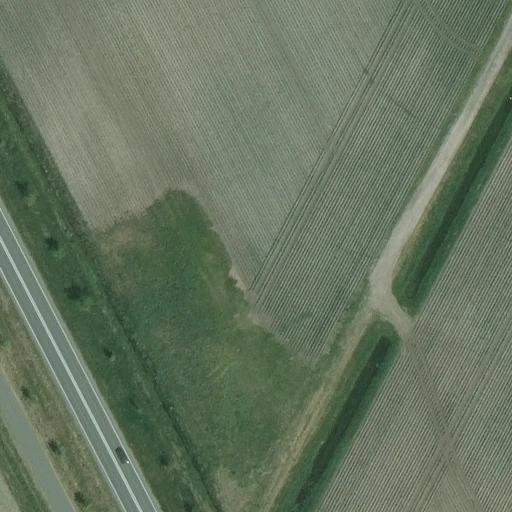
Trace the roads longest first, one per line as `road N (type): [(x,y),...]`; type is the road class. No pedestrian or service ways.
road 1 (trunk): [(139,511),(0,241)]
road 2 (unclassified): [(63,511),(0,389)]
